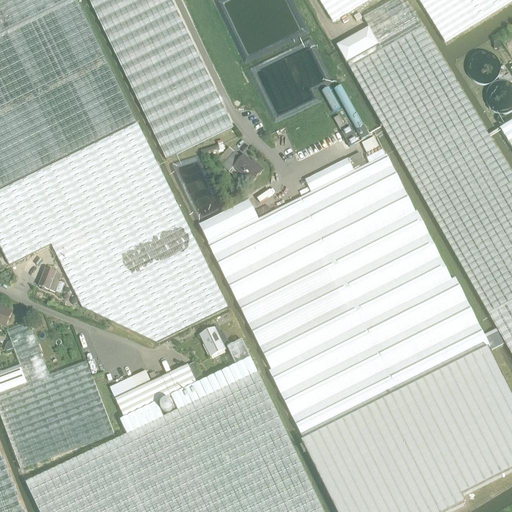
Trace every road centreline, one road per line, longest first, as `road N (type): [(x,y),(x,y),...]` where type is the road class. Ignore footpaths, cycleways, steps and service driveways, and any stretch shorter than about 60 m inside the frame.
road 1 (unclassified): [(286,173),(240,132),(175,0)]
road 2 (unclassified): [(150,353),(0,291)]
